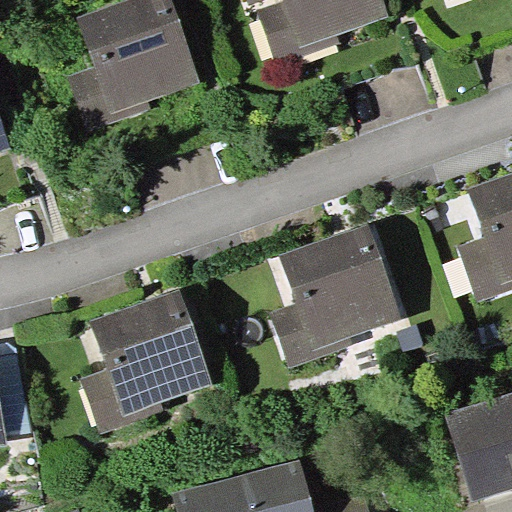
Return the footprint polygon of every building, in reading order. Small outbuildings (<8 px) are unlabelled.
[(165,0),(82,29),(95,68),(66,78),(85,134),(209,92),(177,0),(165,0)] [(282,0),(284,4),(258,14),(280,68),(399,22),(390,0),(282,0)] [(511,186),(463,202),(479,224),(443,250),(482,303),(511,293),(511,186)] [(299,305),(266,315),(282,370),(403,333),(375,243),(288,270),(299,305)] [(112,372),(77,383),(94,435),(217,395),(189,311),(102,340),(112,372)] [(0,360),(0,456),(18,454),(0,360)] [(511,402),(450,422),(478,511),(511,500),(511,402)] [(315,511),(301,466),(169,507),(170,511),(315,511)]
